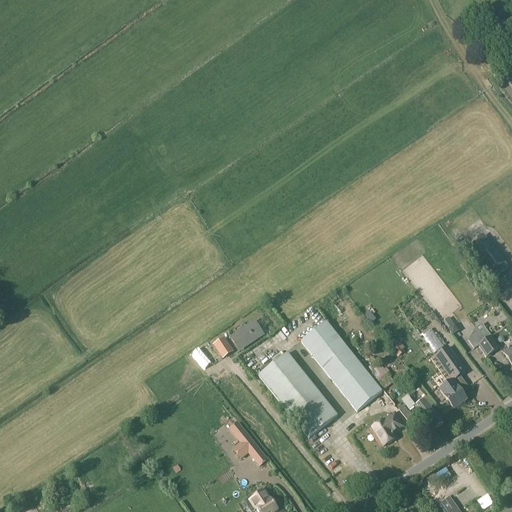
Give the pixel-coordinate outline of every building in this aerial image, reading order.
[(493,247),(479,258),(494,278),(508,267),(493,247)] [(243,348),(263,335),(255,323),(232,339),(238,349),(241,347),(243,348)] [(381,392),(325,323),(300,342),(356,412),(381,392)] [(485,343),(478,347),(486,358),(499,348),(482,325),(476,329),(485,343)] [(402,350),(399,345),(397,342),(390,347),(397,357),(404,352),(402,350)] [(222,360),(223,359),(234,352),(229,345),(217,353),(222,360)] [(511,365),(511,347),(502,354),(511,366),(511,365)] [(448,348),(435,357),(444,370),(453,381),(459,376),(465,372),(457,361),(448,348)] [(286,354),(257,377),(308,439),(336,417),(286,354)] [(373,378),(383,392),(394,383),(389,376),(391,374),(386,368),(384,370),(378,362),(369,369),(375,377),(373,378)] [(453,382),(440,391),(454,410),(461,405),(467,401),(465,399),(462,394),(469,390),(459,376),(453,381),(453,382)] [(428,396),(419,403),(414,407),(418,412),(417,412),(424,421),(423,422),(427,427),(429,426),(433,430),(434,431),(444,423),(434,411),(438,408),(428,396)] [(392,434),(402,428),(394,413),(367,430),(371,436),(374,434),(382,447),(395,440),(392,435),(393,435),(392,434)] [(411,424),(415,429),(414,430),(416,432),(417,431),(419,429),(414,422),(411,424)] [(258,448),(249,437),(240,444),(232,450),(241,461),(248,455),(258,448)] [(433,474),(425,480),(429,486),(437,480),(433,474)] [(269,500),(265,494),(261,498),(259,495),(249,502),(255,511),(256,511),(257,511),(276,511),(277,511),(270,500),(269,500)] [(459,511),(450,497),(439,505),(443,511),(459,511)]
